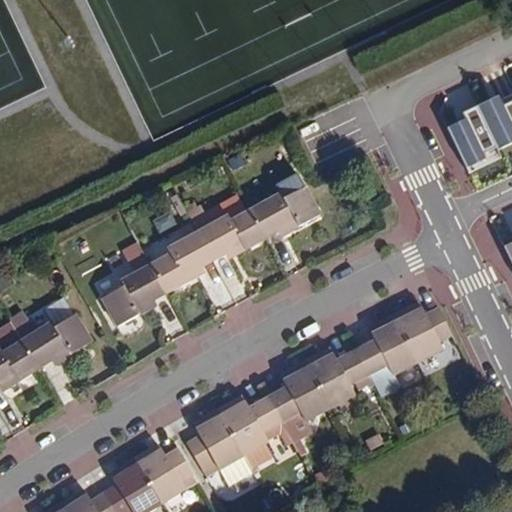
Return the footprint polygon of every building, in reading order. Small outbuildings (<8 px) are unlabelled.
[(476,108),(497,151),(511,143),(511,95),(498,102),(497,98),(476,108)] [(446,130),(465,171),(499,154),(497,151),(476,108),(461,115),(464,121),(446,130)] [(467,175),(501,159),(499,154),(465,171),(467,175)] [(123,289),(102,300),(117,329),(139,317),(137,313),(189,286),(184,277),(242,245),(244,251),(294,224),(297,230),(319,217),(305,189),(282,201),(280,197),(230,223),(227,218),(169,250),(173,257),(121,284),(123,289)] [(511,243),(502,249),(511,269),(511,243)] [(0,386),(16,377),(19,381),(68,351),(71,357),(91,343),(65,300),(45,313),(50,322),(36,331),(26,317),(11,326),(22,343),(2,355),(2,354),(0,355),(0,386)] [(418,301),(393,316),(396,321),(422,309),(418,301)] [(396,321),(418,364),(445,351),(440,341),(451,337),(438,310),(427,315),(423,308),(422,309),(396,321)] [(396,321),(393,316),(370,328),(372,333),(396,321)] [(377,341),(356,351),(369,377),(389,367),(394,377),(418,364),(396,321),(372,333),(377,341)] [(0,351),(2,354),(2,355),(22,343),(11,326),(0,333),(0,351)] [(306,363),(309,369),(335,354),(332,349),(306,363)] [(335,354),(309,369),(331,411),(358,397),(352,387),(369,377),(356,351),(338,360),(335,354)] [(285,382),(309,369),(306,363),(282,376),(285,382)] [(268,400),(282,424),(302,413),(307,423),(331,411),(309,369),(285,382),(289,388),(268,400)] [(244,398),(217,412),(221,418),(247,404),(244,398)] [(263,433),(282,424),(268,400),(250,410),(247,404),(221,418),(244,458),(269,444),(263,433)] [(221,418),(217,412),(193,426),(196,432),(221,418)] [(254,476),(244,458),(221,418),(196,432),(200,437),(187,444),(207,479),(219,472),(229,491),(254,476)] [(158,445),(133,460),(137,466),(162,451),(158,445)] [(162,451),(137,466),(162,507),(199,485),(178,449),(165,457),(162,451)] [(137,466),(133,460),(111,474),(115,480),(137,466)] [(114,511),(154,511),(162,507),(137,466),(115,480),(119,486),(104,495),(114,511)] [(60,506),(63,511),(87,497),(83,491),(60,506)] [(114,511),(104,495),(90,503),(87,497),(63,511),(114,511)]
